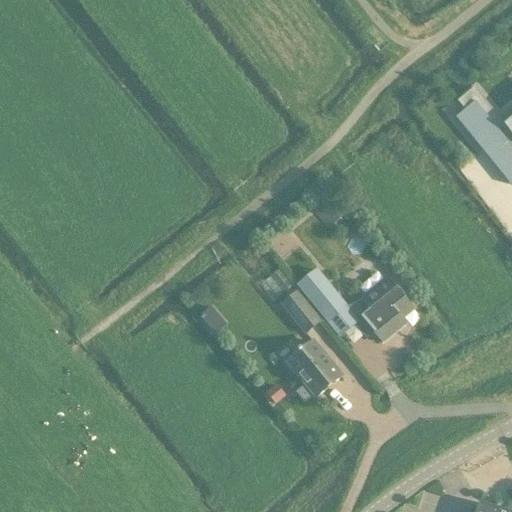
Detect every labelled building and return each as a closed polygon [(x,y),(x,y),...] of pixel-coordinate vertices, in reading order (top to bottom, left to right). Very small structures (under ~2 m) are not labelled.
[(511,120),(505,126),(474,88),(457,102),(465,111),(456,119),(509,185),(510,185),(511,183),(511,148),(511,147),(511,146),(511,120)] [(318,215),(328,227),(346,213),(329,192),(319,200),(326,208),(318,215)] [(315,271),(297,286),(307,298),(340,338),(356,325),(368,338),(374,333),(383,344),(406,325),(402,320),(413,311),(388,279),(361,302),(349,311),(325,283),(315,271)] [(283,306),(306,334),(320,323),(297,294),(283,306)] [(298,356),(288,364),(305,386),(296,394),(304,404),(314,396),(316,399),(342,378),(313,343),(302,353),(300,350),(296,353),(298,356)] [(277,389),(268,396),(276,406),(285,398),(277,389)]
